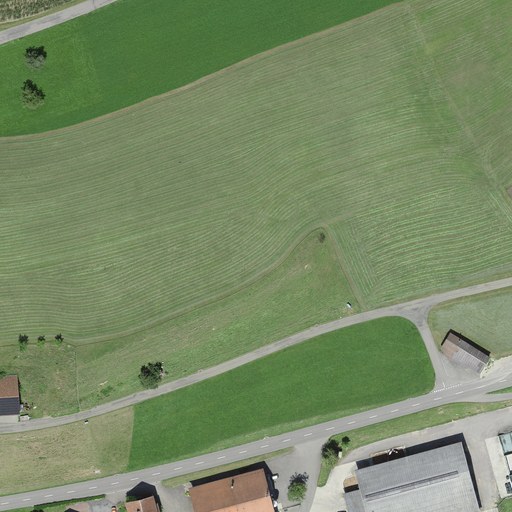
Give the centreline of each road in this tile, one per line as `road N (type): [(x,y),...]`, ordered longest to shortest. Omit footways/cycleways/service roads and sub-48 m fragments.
road 1 (tertiary): [(0,504),(183,468),(448,395)]
road 2 (residential): [(416,304),(341,322),(77,417),(0,429)]
